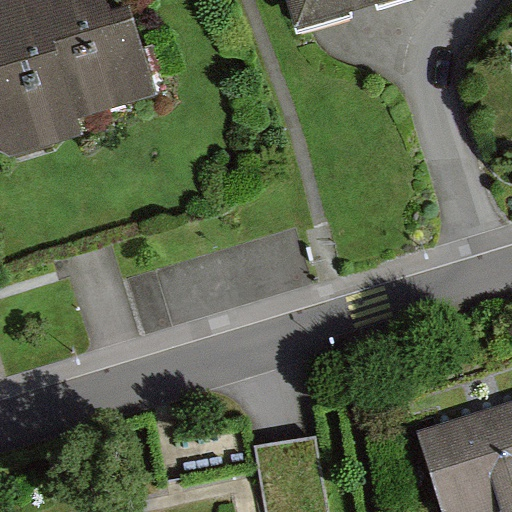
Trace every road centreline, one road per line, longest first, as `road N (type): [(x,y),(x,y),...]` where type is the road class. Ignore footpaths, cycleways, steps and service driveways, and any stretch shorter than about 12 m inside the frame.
road 1 (residential): [(0,424),(490,278)]
road 2 (residential): [(490,278),(433,87),(432,56),(476,0)]
